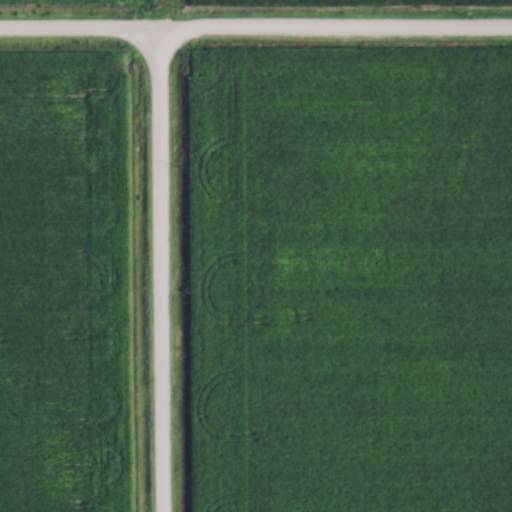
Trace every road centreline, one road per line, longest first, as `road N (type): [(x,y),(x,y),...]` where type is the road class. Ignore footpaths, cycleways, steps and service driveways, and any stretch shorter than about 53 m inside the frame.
road 1 (residential): [(511,32),(0,32)]
road 2 (residential): [(161,511),(156,32)]
